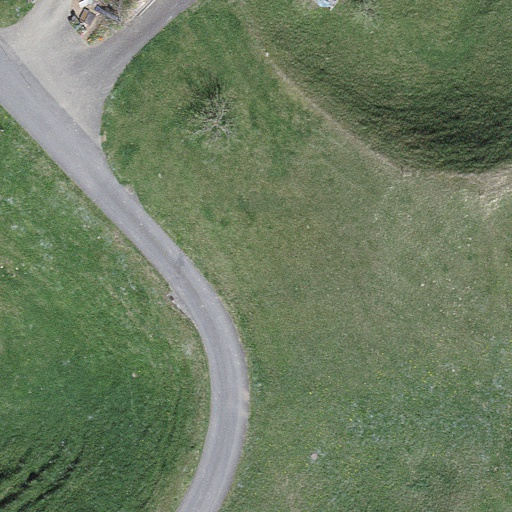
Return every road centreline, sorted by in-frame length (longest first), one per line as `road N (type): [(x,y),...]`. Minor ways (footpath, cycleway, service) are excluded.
road 1 (track): [(0,74),(211,315),(230,380),(229,414),(195,511)]
road 2 (track): [(51,129),(174,0)]
